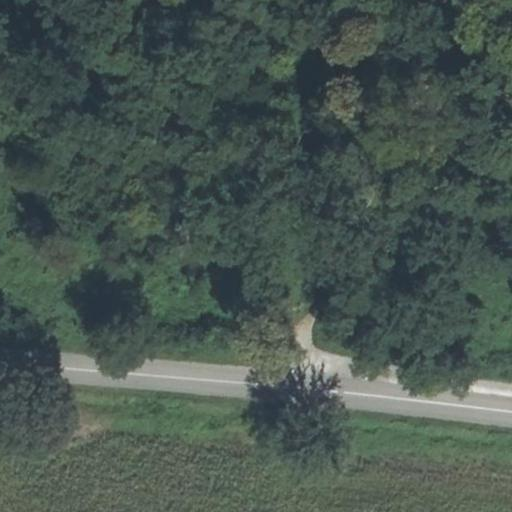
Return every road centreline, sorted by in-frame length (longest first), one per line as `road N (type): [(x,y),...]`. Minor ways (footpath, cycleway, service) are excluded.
road 1 (tertiary): [(0,362),(511,413)]
road 2 (track): [(475,0),(301,392)]
